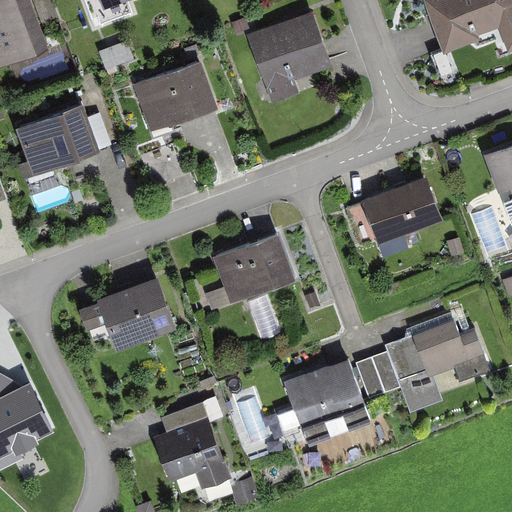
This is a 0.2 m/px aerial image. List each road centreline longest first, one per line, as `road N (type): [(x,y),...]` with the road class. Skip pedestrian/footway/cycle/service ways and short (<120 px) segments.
road 1 (residential): [(405,140),(17,283)]
road 2 (unclassified): [(17,283),(96,449),(102,481),(92,511)]
road 3 (residential): [(405,140),(354,0)]
